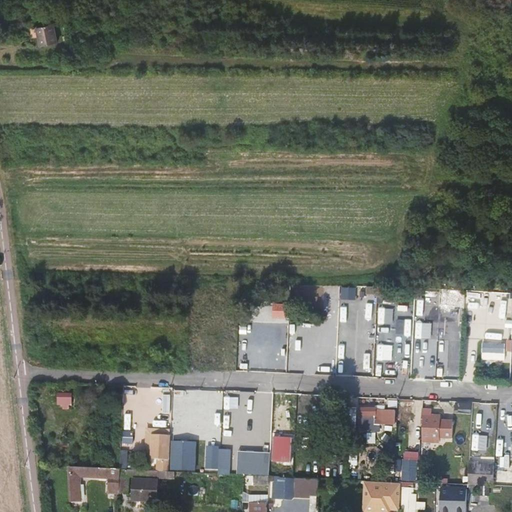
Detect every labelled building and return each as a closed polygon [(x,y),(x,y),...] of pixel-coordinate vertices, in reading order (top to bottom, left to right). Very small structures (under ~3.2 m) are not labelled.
[(57,43),(53,25),(37,28),(41,46),(57,43)] [(365,286),(340,286),(339,298),(365,299),(365,286)] [(465,290),(441,289),(440,307),(464,308),(465,290)] [(487,292),(465,290),(464,308),(486,309),(487,292)] [(510,319),(511,296),(500,296),(499,318),(510,319)] [(274,304),(274,317),(287,317),(287,304),(274,304)] [(411,324),(412,310),(398,309),(397,323),(411,324)] [(374,343),(388,344),(389,344),(390,325),(389,325),(389,317),(375,316),(374,343)] [(483,341),(482,359),(505,360),(507,342),(483,341)] [(71,406),(72,394),(58,393),(58,404),(63,404),(63,409),(68,409),(68,406),(71,406)] [(347,407),(346,436),(355,436),(356,408),(347,407)] [(395,424),(395,411),(376,411),(376,409),(360,408),(360,417),(358,418),(358,422),(358,423),(358,431),(381,431),(381,424),(395,424)] [(440,425),(440,422),(440,417),(431,417),(426,417),(427,409),(422,409),(421,424),(424,424),(423,441),(439,441),(440,439),(446,439),(446,437),(446,422),(444,422),(443,425),(440,425)] [(171,436),(152,435),(151,459),(157,460),(156,471),(158,471),(169,471),(169,460),(171,436)] [(197,471),(198,441),(172,440),(171,470),(197,471)] [(293,441),(278,441),(276,465),(286,464),(286,472),(305,473),(306,457),(291,456),(293,441)] [(402,480),(418,480),(419,449),(411,449),(410,460),(403,459),(402,480)] [(239,455),(238,471),(253,471),(254,456),(239,455)] [(335,475),(335,461),(321,461),(321,475),(335,475)] [(494,468),(469,467),(469,485),(494,486),(494,468)] [(108,493),(118,493),(119,471),(119,469),(96,468),(72,468),(72,503),(80,502),(80,478),(108,479),(108,493)] [(129,476),(158,477),(158,471),(156,471),(119,469),(119,471),(118,493),(128,494),(129,476)] [(268,486),(268,476),(249,476),(249,486),(268,486)] [(311,478),(296,477),(296,490),(311,491),(311,478)] [(292,480),(280,479),(279,494),(292,494),(292,480)] [(156,502),(157,481),(133,480),(132,501),(156,502)] [(373,484),(372,493),(399,494),(399,485),(373,484)] [(456,486),(440,485),(439,494),(439,502),(438,511),(464,511),(465,503),(466,492),(455,492),(456,486)] [(399,494),(372,493),(372,504),(398,505),(399,494)] [(403,509),(415,509),(416,493),(404,493),(403,494),(402,497),(404,497),(403,509)] [(266,511),(266,499),(261,499),(261,503),(250,503),(249,511),(266,511)] [(496,511),(496,504),(474,503),(473,511),(496,511)]
